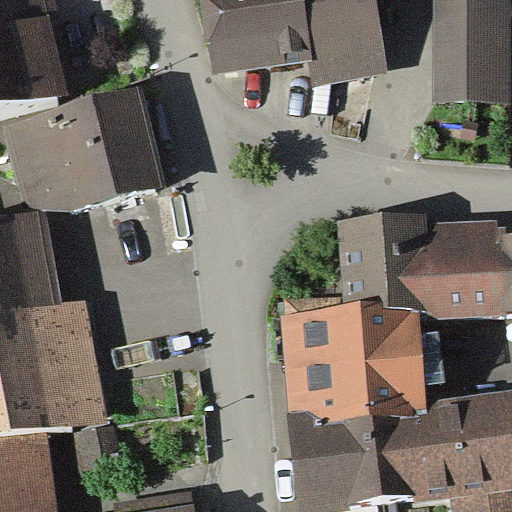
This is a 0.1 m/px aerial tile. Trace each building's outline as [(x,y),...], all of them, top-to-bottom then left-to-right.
[(0,0),(0,122),(54,110),(26,0),(0,0)] [(201,0),(211,75),(305,63),(305,62),(360,55),(375,40),(372,0),(201,0)] [(440,0),(440,107),(502,107),(502,0),(440,0)] [(71,218),(151,197),(128,103),(10,135),(13,144),(4,146),(16,192),(71,218)] [(0,450),(17,448),(68,438),(31,224),(0,230),(0,450)] [(497,323),(494,251),(386,256),(385,235),(338,238),(344,323),(409,318),(409,324),(497,323)] [(511,250),(494,251),(497,323),(511,320),(511,250)] [(421,422),(409,324),(409,318),(344,323),(270,329),(274,366),(302,363),(310,430),(287,432),(295,511),(359,511),(377,510),(367,429),(421,422)] [(511,478),(502,411),(421,422),(367,429),(377,510),(511,491),(511,478)] [(109,432),(73,437),(78,474),(114,469),(109,432)] [(0,450),(0,511),(185,511),(184,503),(115,511),(114,511),(23,511),(17,448),(0,450)]
